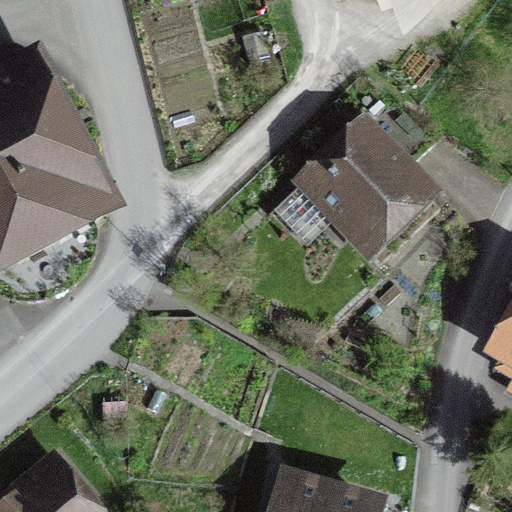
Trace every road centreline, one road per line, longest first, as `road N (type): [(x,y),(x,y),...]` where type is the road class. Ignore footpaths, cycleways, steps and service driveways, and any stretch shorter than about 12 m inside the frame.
road 1 (unclassified): [(0,399),(110,305),(136,195),(99,0)]
road 2 (track): [(129,224),(213,181),(314,90),(397,48),(445,0)]
road 3 (track): [(511,229),(469,316),(441,451)]
